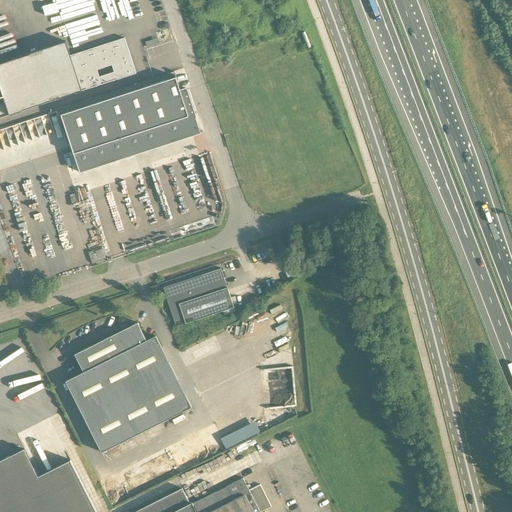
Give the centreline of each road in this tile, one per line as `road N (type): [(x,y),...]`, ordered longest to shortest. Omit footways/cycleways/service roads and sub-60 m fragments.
road 1 (secondary): [(477,511),(408,245),(326,0)]
road 2 (motorway): [(373,0),(511,357)]
road 3 (motorway): [(511,291),(400,0)]
road 4 (unclassified): [(0,319),(247,238)]
road 5 (unclassified): [(247,238),(169,0)]
road 6 (unclassified): [(247,238),(362,197)]
